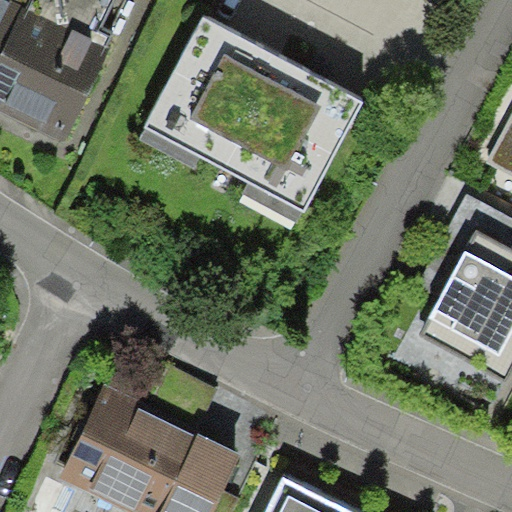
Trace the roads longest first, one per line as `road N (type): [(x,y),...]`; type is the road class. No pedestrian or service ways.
road 1 (residential): [(511,4),(311,390)]
road 2 (residential): [(84,281),(311,390)]
road 3 (residential): [(311,390),(511,481)]
road 4 (residential): [(84,281),(0,457)]
